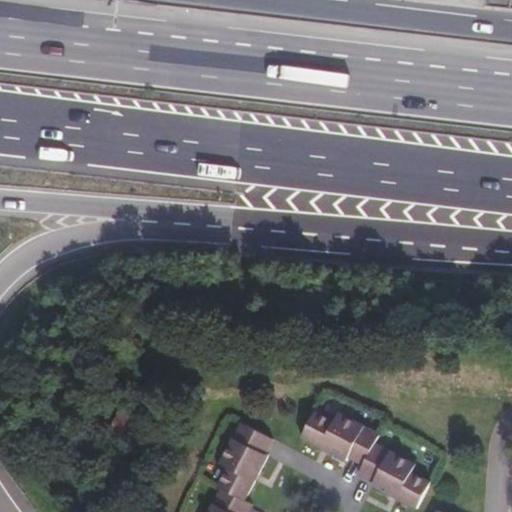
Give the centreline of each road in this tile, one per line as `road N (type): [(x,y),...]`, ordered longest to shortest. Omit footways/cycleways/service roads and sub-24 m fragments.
road 1 (motorway): [(0,124),(511,188)]
road 2 (motorway): [(511,99),(0,39)]
road 3 (motorway): [(144,219),(511,249)]
road 4 (motorway): [(511,31),(261,0)]
road 5 (motorway): [(0,277),(63,239),(144,219)]
road 6 (motorway): [(0,198),(103,205),(144,219)]
